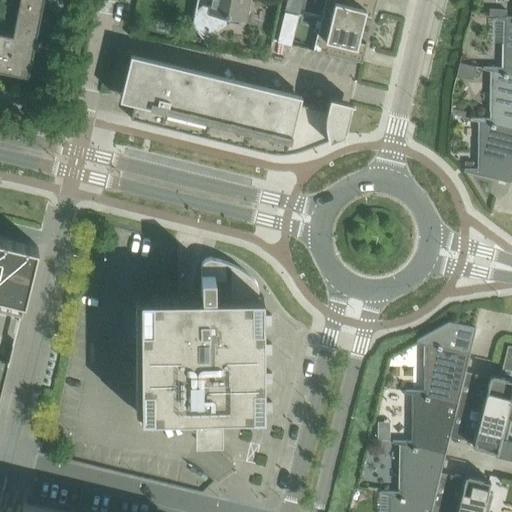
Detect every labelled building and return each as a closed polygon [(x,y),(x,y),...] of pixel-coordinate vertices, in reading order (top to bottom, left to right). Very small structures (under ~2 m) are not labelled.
[(18,0),(17,5),(16,10),(12,32),(0,29),(0,68),(28,74),(28,72),(27,72),(21,36),(35,39),(42,0),(18,0)] [(211,0),(210,6),(203,5),(195,11),(192,24),(206,45),(207,44),(201,35),(221,22),(223,15),(245,19),(248,0),(211,0)] [(319,17),(319,18),(361,28),(364,15),(372,16),(371,17),(373,18),(376,0),(331,0),(323,18),(319,17)] [(483,66),(483,67),(511,74),(511,20),(495,17),(495,18),(505,20),(504,67),(483,66)] [(357,42),(361,28),(319,18),(323,20),(322,40),(315,49),(311,49),(311,50),(362,62),(366,43),(365,43),(365,44),(357,42)] [(130,53),(123,84),(158,93),(155,106),(167,109),(170,96),(191,101),(198,71),(200,71),(201,70),(130,53)] [(470,117),(470,118),(511,128),(511,74),(483,67),(482,68),(493,71),(492,117),(470,117)] [(183,131),(245,146),(260,84),(201,70),(200,71),(198,71),(191,101),(183,131)] [(119,99),(134,102),(130,118),(183,131),(191,101),(170,96),(167,109),(155,106),(158,93),(123,84),(119,99)] [(287,152),(300,103),(302,95),(260,84),(245,146),(265,151),(271,152),(275,152),(279,153),(283,153),(287,152)] [(326,124),(329,139),(345,133),(349,115),(352,102),(352,101),(329,95),(326,109),(326,124)] [(302,149),(329,139),(326,124),(326,109),(300,103),(287,152),(291,152),(295,151),(298,150),(302,149)] [(511,128),(470,118),(470,119),(480,121),(479,168),(473,167),(465,167),(464,171),(510,182),(511,175),(511,128)] [(0,236),(0,293),(24,300),(37,245),(0,236)] [(202,296),(178,296),(140,296),(141,416),(195,415),(195,418),(195,444),(222,444),(222,415),(264,415),(264,412),(272,412),(272,401),(264,401),(264,383),(272,383),(271,372),(263,372),(263,354),(271,354),(271,343),(263,343),(263,325),(271,325),(271,314),(263,314),(263,296),(258,296),(258,288),(258,287),(257,285),(257,283),(256,282),(255,280),(253,279),(251,277),(249,275),(245,271),(240,268),(238,267),(233,264),(225,261),(220,259),(215,258),(211,257),(210,257),(208,258),(206,258),(205,258),(205,259),(203,260),(202,262),(201,263),(201,265),(201,266),(201,292),(202,292),(202,296)] [(404,390),(469,406),(472,395),(460,392),(471,348),(475,328),(449,321),(417,339),(416,341),(424,343),(423,390),(404,390)] [(472,395),(469,406),(511,415),(511,390),(511,391),(511,390),(511,345),(507,344),(503,363),(506,364),(504,369),(503,376),(490,373),(484,398),(472,395)] [(464,427),(466,418),(469,406),(404,390),(404,391),(412,393),(411,440),(392,440),(392,441),(445,454),(447,444),(452,424),(464,427)] [(466,418),(464,427),(476,430),(475,436),(473,441),(473,445),(495,451),(494,456),(511,460),(511,441),(506,440),(511,416),(511,415),(469,406),(466,418)] [(374,421),(369,437),(378,440),(383,423),(374,421)] [(445,454),(392,441),(392,442),(399,444),(399,491),(380,491),(445,507),(447,496),(435,493),(443,463),(445,454)] [(459,499),(447,496),(445,507),(463,511),(488,511),(493,493),(487,492),(490,480),(488,480),(466,474),(459,499)] [(443,511),(445,507),(380,491),(379,492),(387,494),(386,511),(443,511)] [(21,511),(64,511),(24,502),(21,511)]
